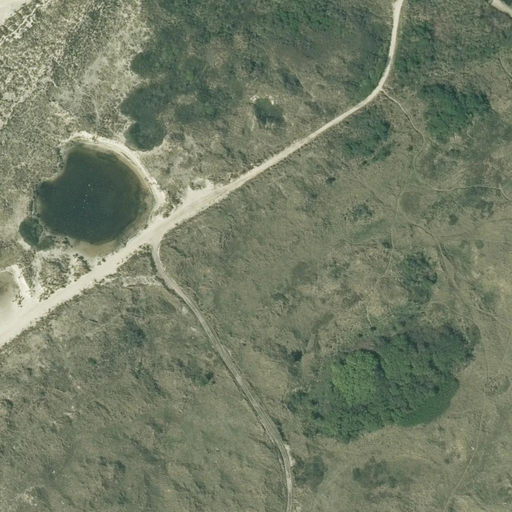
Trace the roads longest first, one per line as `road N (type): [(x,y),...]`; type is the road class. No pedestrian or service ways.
road 1 (track): [(401,0),(379,85),(364,103),(146,238)]
road 2 (unknown): [(146,238),(157,272),(206,333),(270,442),(286,511)]
road 3 (track): [(146,238),(0,334)]
